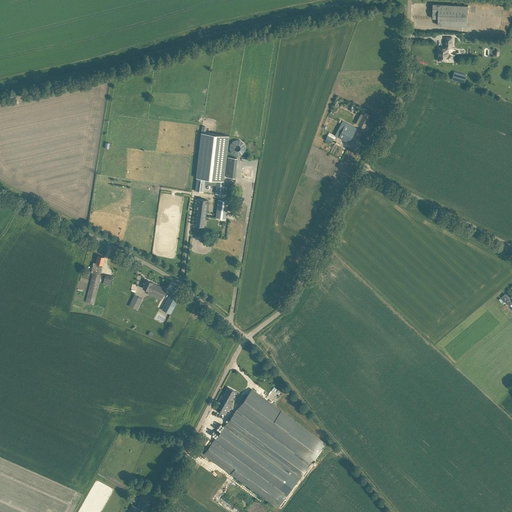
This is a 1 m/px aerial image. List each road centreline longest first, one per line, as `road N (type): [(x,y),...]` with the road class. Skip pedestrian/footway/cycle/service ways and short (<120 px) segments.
road 1 (unclassified): [(245,335),(166,271),(0,185)]
road 2 (track): [(245,335),(393,511)]
road 3 (unclassified): [(245,335),(293,290),(362,166)]
road 4 (unclassified): [(155,511),(245,335)]
road 5 (unclassified): [(362,166),(401,97),(409,0)]
road 6 (unclassified): [(511,245),(362,166)]
